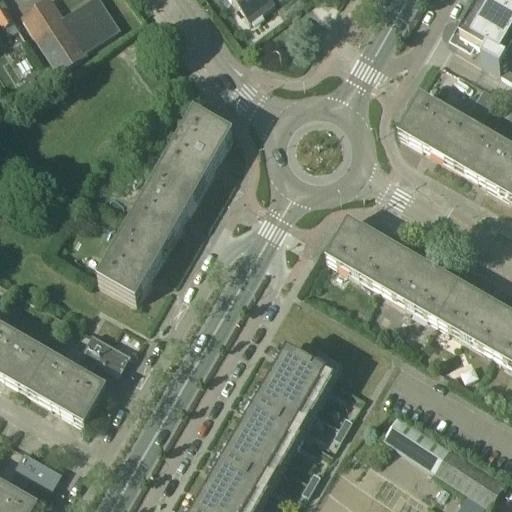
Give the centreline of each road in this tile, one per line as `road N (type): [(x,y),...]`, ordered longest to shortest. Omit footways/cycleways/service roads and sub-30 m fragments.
road 1 (tertiary): [(109,511),(266,243)]
road 2 (residential): [(145,511),(277,281),(266,243)]
road 3 (residential): [(266,243),(232,249),(216,263),(97,466)]
road 4 (unclassified): [(511,268),(358,174)]
road 5 (tertiary): [(283,126),(240,98),(168,0)]
